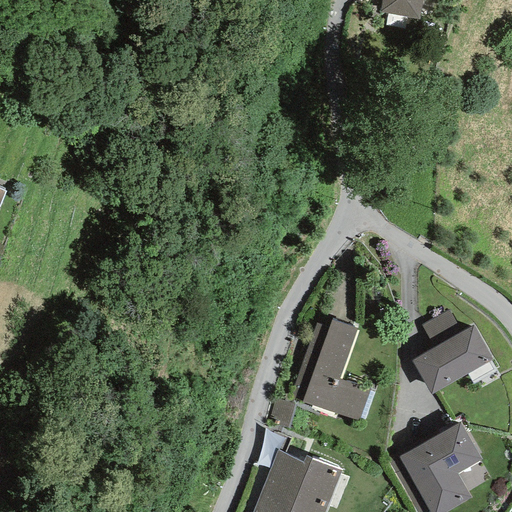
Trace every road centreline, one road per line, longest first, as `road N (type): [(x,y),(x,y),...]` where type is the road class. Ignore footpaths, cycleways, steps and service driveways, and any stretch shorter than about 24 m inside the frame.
road 1 (residential): [(323,185),(222,511)]
road 2 (residential): [(511,324),(323,185)]
road 3 (unclassified): [(323,185),(346,0)]
